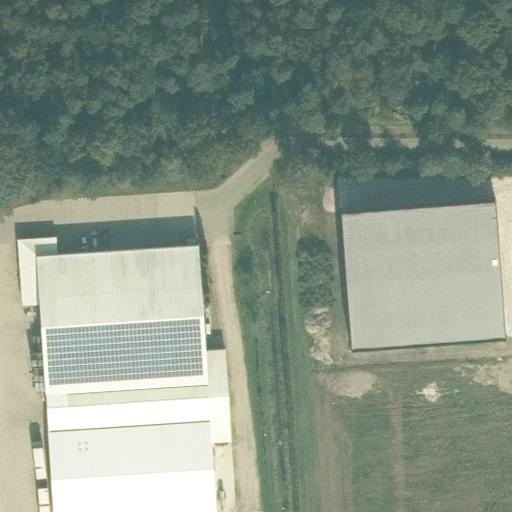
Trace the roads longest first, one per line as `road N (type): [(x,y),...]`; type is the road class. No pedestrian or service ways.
road 1 (track): [(511,53),(216,0)]
road 2 (unknown): [(229,215),(256,511)]
road 3 (unclassified): [(249,144),(511,144)]
road 4 (unknown): [(229,215),(16,215),(0,237)]
road 5 (track): [(276,16),(268,144)]
